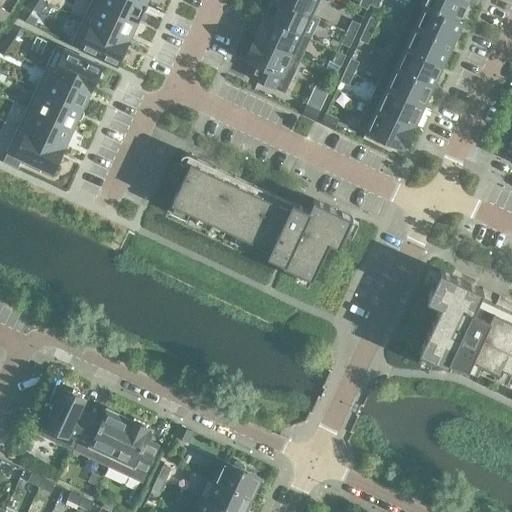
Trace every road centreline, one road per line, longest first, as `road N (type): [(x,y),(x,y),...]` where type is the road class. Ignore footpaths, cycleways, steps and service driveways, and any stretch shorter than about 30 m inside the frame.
road 1 (residential): [(310,462),(52,338),(35,337)]
road 2 (residential): [(310,462),(437,199)]
road 3 (residential): [(437,199),(397,192),(178,85)]
road 4 (residential): [(511,43),(437,199)]
road 5 (residential): [(107,194),(151,108),(178,85)]
road 6 (residential): [(310,462),(420,511)]
